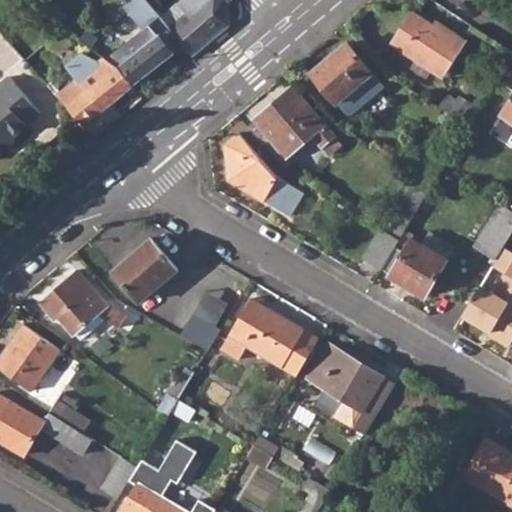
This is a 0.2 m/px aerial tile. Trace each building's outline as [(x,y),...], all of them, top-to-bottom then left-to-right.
[(168,29),(142,0),(130,0),(119,7),(139,30),(113,52),(136,79),(180,42),(168,29)] [(180,0),(178,3),(173,7),(182,17),(168,29),(180,42),(191,55),(229,23),(228,0),(180,0)] [(392,44),(442,75),(465,39),(452,30),(449,34),(413,12),(392,44)] [(311,72),(349,116),(383,86),(346,42),(311,72)] [(56,94),(83,123),(132,83),(117,65),(104,54),(97,60),(83,50),(65,65),(76,77),(56,94)] [(0,147),(4,144),(1,142),(38,109),(8,74),(0,80),(0,147)] [(255,120),(285,156),(310,134),(320,146),(333,134),(293,87),(255,120)] [(439,108),(470,127),(480,110),(460,97),(457,100),(447,94),(439,108)] [(511,98),(502,115),(511,121),(511,98)] [(230,179),(290,215),(304,194),(277,177),(240,134),(227,145),(230,179)] [(414,179),(430,191),(444,168),(447,164),(430,154),(414,179)] [(414,179),(384,228),(400,238),(430,191),(414,179)] [(475,246),(496,259),(511,235),(511,233),(511,210),(501,204),(475,246)] [(364,259),(381,270),(400,238),(384,228),(383,228),(364,259)] [(429,229),(422,243),(447,258),(455,245),(429,229)] [(114,271),(140,301),(178,269),(151,238),(114,271)] [(391,274),(426,295),(447,258),(422,243),(413,238),(391,274)] [(59,317),(74,335),(98,314),(106,319),(120,328),(127,317),(107,304),(78,270),(40,302),(55,320),(59,317)] [(228,303),(207,291),(201,303),(222,314),(228,303)] [(246,345),(296,374),(318,337),(273,310),(271,315),(249,302),(220,349),(238,359),(246,345)] [(219,329),(216,327),(222,314),(201,303),(183,336),(208,349),(219,329)] [(80,342),(106,319),(98,314),(74,335),(80,342)] [(0,356),(0,368),(31,390),(61,348),(23,324),(0,356)] [(326,389),(316,406),(364,435),(395,383),(328,342),(307,377),(326,389)] [(39,428),(83,455),(93,439),(82,433),(49,413),(42,419),(0,393),(0,439),(24,454),(39,428)] [(160,410),(167,416),(171,409),(178,398),(170,393),(160,410)] [(178,398),(171,409),(190,420),(197,410),(178,398)] [(49,413),(82,433),(91,419),(57,399),(49,413)] [(254,444),(274,456),(280,445),(260,433),(254,444)] [(463,476),(511,504),(511,452),(486,436),(463,476)] [(191,511),(162,495),(171,478),(177,482),(196,450),(177,439),(158,469),(141,459),(136,466),(128,480),(137,485),(121,511),(122,511),(222,511),(199,499),(191,511)] [(247,455),(267,467),(274,456),(254,444),(247,455)] [(102,488),(118,497),(128,480),(136,466),(121,457),(102,488)] [(299,511),(317,511),(330,490),(317,482),(299,511)]
